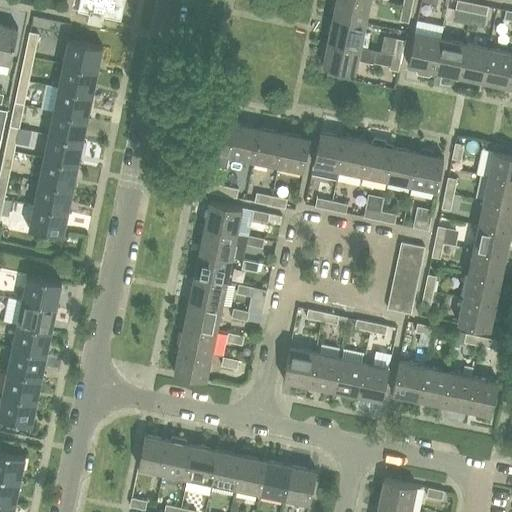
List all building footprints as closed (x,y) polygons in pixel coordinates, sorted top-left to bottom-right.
[(121,13),(124,1),(123,0),(78,0),(78,4),(121,13)] [(366,22),(370,0),(336,0),(333,15),(366,22)] [(471,11),(472,2),(460,0),(456,0),(455,8),(471,11)] [(472,2),(471,11),(486,14),(488,6),(472,2)] [(402,5),(400,20),(408,21),(411,6),(402,5)] [(361,46),(366,22),(333,15),(328,39),(361,46)] [(0,23),(0,60),(11,62),(18,28),(0,23)] [(25,55),(34,57),(39,33),(30,32),(25,55)] [(433,69),(440,37),(415,32),(408,64),(418,66),(417,70),(418,73),(429,75),(432,73),(432,69),(433,69)] [(458,75),(465,42),(440,37),(433,69),(458,75)] [(393,52),(401,54),(404,39),(396,38),(393,52)] [(63,63),(98,70),(103,46),(68,39),(63,63)] [(376,49),(361,46),(328,39),(323,65),(355,71),(358,58),(374,61),(376,49)] [(482,80),(488,47),(465,42),(458,75),(482,80)] [(506,85),(511,57),(511,52),(488,47),(482,80),(506,85)] [(397,70),(401,54),(393,52),(390,68),(397,70)] [(29,80),(34,57),(25,55),(20,78),(29,80)] [(93,94),(98,70),(63,63),(58,86),(93,94)] [(24,104),(29,80),(20,78),(15,102),(24,104)] [(88,117),(93,94),(58,86),(53,110),(88,117)] [(19,127),(24,104),(15,102),(10,125),(19,127)] [(83,141),(88,117),(53,110),(48,133),(83,141)] [(227,168),(230,154),(236,122),(211,117),(204,149),(219,152),(216,166),(227,168)] [(254,159),(261,127),(236,122),(230,154),(254,159)] [(14,151),(19,127),(10,125),(5,149),(14,151)] [(278,164),(285,132),(261,127),(254,159),(278,164)] [(339,168),(346,136),(320,131),(314,163),(339,168)] [(285,132),(278,164),(304,169),(310,137),(285,132)] [(78,164),(83,141),(48,133),(43,157),(78,164)] [(363,174),(370,141),(346,136),(339,168),(363,174)] [(394,146),(388,145),(388,142),(387,139),(375,136),(373,139),(372,142),(370,141),(363,174),(388,179),(394,146)] [(456,142),(452,158),(461,160),(464,144),(456,142)] [(412,184),(418,151),(394,146),(388,179),(412,184)] [(444,157),(433,155),(434,153),(432,150),(423,148),(421,150),(420,152),(418,151),(412,184),(437,189),(444,157)] [(9,174),(14,151),(5,149),(1,172),(9,174)] [(489,175),(511,180),(511,153),(494,150),(489,175)] [(73,188),(78,164),(43,157),(39,180),(73,188)] [(0,196),(4,198),(9,174),(1,172),(0,175),(0,196)] [(511,205),(511,180),(489,175),(484,200),(511,205)] [(446,192),(454,194),(457,179),(448,178),(446,192)] [(68,211),(73,188),(39,180),(34,204),(68,211)] [(222,193),(223,185),(208,182),(207,190),(222,193)] [(223,185),(222,193),(237,196),(238,188),(223,185)] [(270,203),(272,195),(257,192),(255,200),(270,203)] [(451,209),(454,194),(446,192),(442,207),(451,209)] [(272,195),(270,203),(285,207),(287,198),(272,195)] [(12,199),(4,198),(0,196),(0,218),(1,213),(9,215),(12,199)] [(331,209),(333,200),(318,197),(316,206),(331,209)] [(205,225),(237,232),(243,206),(210,200),(205,225)] [(333,200),(331,209),(346,212),(348,203),(333,200)] [(511,231),(511,224),(511,205),(484,200),(478,224),(511,231)] [(63,235),(68,211),(34,204),(29,228),(63,235)] [(379,219),(381,210),(366,207),(364,216),(379,219)] [(270,212),(254,209),(252,217),(268,220),(270,212)] [(381,210),(379,219),(395,222),(396,213),(381,210)] [(282,215),(270,212),(268,220),(281,223),(282,215)] [(431,221),(415,218),(414,226),(429,229),(431,221)] [(506,255),(511,231),(478,224),(473,248),(506,255)] [(232,256),(237,232),(205,225),(200,249),(232,256)] [(435,240),(443,242),(447,227),(438,225),(435,240)] [(264,237),(249,234),(247,242),(263,245),(264,237)] [(440,258),(443,242),(435,240),(432,256),(440,258)] [(399,252),(423,257),(425,246),(401,241),(399,252)] [(501,279),(506,255),(473,248),(468,272),(501,279)] [(227,280),(232,256),(200,249),(195,273),(227,280)] [(420,268),(423,257),(399,252),(397,263),(420,268)] [(259,262),(244,258),(242,267),(258,270),(259,262)] [(418,279),(420,268),(397,263),(394,274),(418,279)] [(496,303),(501,279),(468,272),(463,297),(496,303)] [(222,304),(227,280),(195,273),(190,298),(222,304)] [(22,298),(57,306),(62,282),(27,274),(22,298)] [(416,290),(418,279),(394,274),(392,285),(416,290)] [(425,289),(433,291),(436,275),(428,274),(425,289)] [(254,286),(239,283),(237,291),(252,294),(254,286)] [(413,301),(416,290),(392,285),(390,296),(413,301)] [(430,308),(433,291),(425,289),(422,306),(430,308)] [(411,312),(413,301),(390,296),(387,307),(411,312)] [(490,329),(496,303),(463,297),(458,322),(490,329)] [(52,329),(57,306),(22,298),(17,322),(52,329)] [(217,329),(222,304),(190,298),(185,322),(217,329)] [(249,310),(234,307),(232,315),(247,319),(249,310)] [(322,320),(324,311),(309,308),(307,316),(322,320)] [(263,313),(249,310),(247,319),(261,322),(263,313)] [(324,311),(322,320),(337,323),(339,315),(324,311)] [(370,330),(372,321),(357,318),(355,326),(370,330)] [(372,321),(370,330),(386,333),(388,325),(372,321)] [(47,353),(52,329),(17,322),(12,345),(47,353)] [(212,353),(217,329),(185,322),(179,346),(212,353)] [(431,334),(433,326),(417,323),(415,331),(431,334)] [(433,326),(431,334),(446,337),(448,329),(433,326)] [(244,335),(229,331),(227,339),(242,343),(244,335)] [(480,344),(481,336),(467,332),(465,341),(480,344)] [(481,336),(480,344),(495,348),(497,339),(481,336)] [(42,376),(47,353),(12,345),(7,369),(42,376)] [(207,378),(212,353),(179,346),(174,371),(207,378)] [(309,383),(315,351),(290,346),(283,378),(309,383)] [(333,389),(340,356),(315,351),(309,383),(333,389)] [(239,359),(223,355),(222,364),(237,367),(239,359)] [(357,394),(364,361),(340,356),(333,389),(357,394)] [(418,398),(425,366),(399,360),(393,392),(418,398)] [(364,361),(357,394),(382,399),(389,367),(364,361)] [(443,403),(449,371),(425,366),(418,398),(443,403)] [(37,400),(42,376),(7,369),(2,392),(37,400)] [(467,408),(474,376),(449,371),(443,403),(467,408)] [(474,376),(467,408),(492,413),(498,381),(474,376)] [(0,417),(32,424),(37,400),(2,392),(0,403),(0,417)] [(163,471),(170,439),(145,433),(138,466),(163,471)] [(171,439),(170,439),(163,471),(187,476),(194,444),(186,442),(186,438),(172,435),(171,439)] [(212,481),(219,449),(194,444),(187,476),(212,481)] [(0,474),(21,479),(26,455),(0,449),(0,474)] [(236,486),(243,454),(219,449),(212,481),(236,486)] [(261,492),(267,459),(243,454),(236,486),(261,492)] [(285,497),(291,464),(267,459),(261,492),(285,497)] [(291,464),(285,497),(310,502),(317,470),(291,464)] [(0,499),(16,503),(21,479),(0,474),(0,499)] [(379,503),(411,510),(417,484),(384,478),(379,503)] [(428,487),(426,496),(442,499),(444,490),(428,487)] [(147,501),(131,497),(129,505),(145,509),(147,501)] [(0,511),(13,511),(16,503),(0,499),(0,511)] [(410,511),(411,510),(379,503),(377,511),(410,511)]
